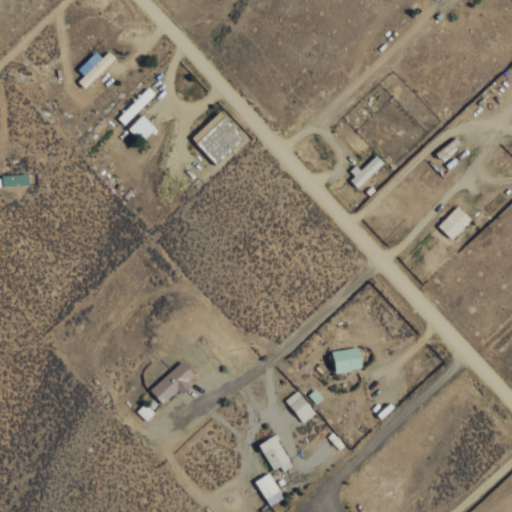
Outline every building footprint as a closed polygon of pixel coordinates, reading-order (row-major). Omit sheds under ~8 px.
[(154,94),(145,86),(115,118),(123,126),(154,94)] [(216,164),(244,138),(218,112),(191,138),(216,164)] [(141,143),(155,128),(140,113),(126,128),(141,143)] [(357,185),(382,162),(373,153),(348,176),(357,185)] [(470,218),(456,205),(436,226),(450,239),(470,218)] [(362,367),(357,345),(330,351),(335,372),(362,367)] [(177,389),(179,391),(195,376),(181,360),(148,389),(161,403),(177,389)] [(322,397),(313,388),(306,394),(314,404),(322,397)] [(285,398),(299,422),(313,414),(298,390),(285,398)] [(135,411),(145,420),(152,412),(142,403),(135,411)] [(290,463),(271,433),(256,442),(275,473),(290,463)] [(282,497),(268,472),(252,480),(267,505),(282,497)]
